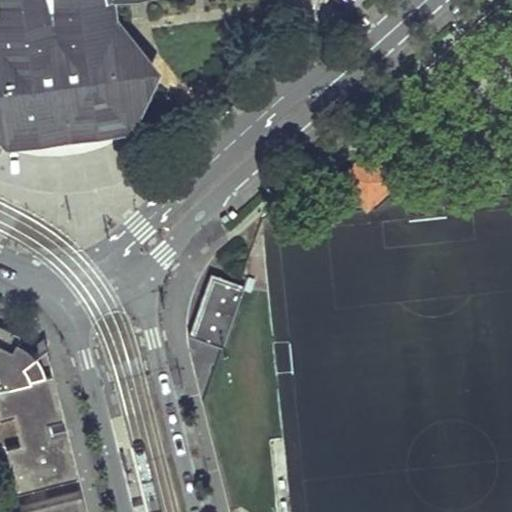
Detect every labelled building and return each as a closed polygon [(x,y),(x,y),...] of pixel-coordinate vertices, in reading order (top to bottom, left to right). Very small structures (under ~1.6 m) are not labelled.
[(0,0),(0,123),(8,133),(71,124),(124,117),(145,67),(112,26),(108,0),(0,0)] [(345,174),(342,177),(364,199),(368,197),(370,200),(392,180),(390,176),(393,174),(372,150),(367,153),(365,151),(343,172),(345,174)] [(212,274),(191,332),(221,343),(242,285),(212,274)] [(0,385),(45,374),(43,366),(38,357),(31,348),(26,353),(12,346),(15,340),(18,334),(6,327),(1,335),(0,334),(0,385)] [(26,353),(31,348),(15,340),(12,346),(26,353)] [(45,374),(0,385),(0,416),(12,414),(19,442),(5,446),(16,491),(75,476),(64,432),(48,435),(44,422),(61,418),(49,373),(45,374)] [(64,432),(61,418),(44,422),(48,435),(64,432)] [(84,511),(79,489),(20,504),(21,511),(84,511)] [(144,511),(141,500),(131,503),(133,511),(144,511)]
